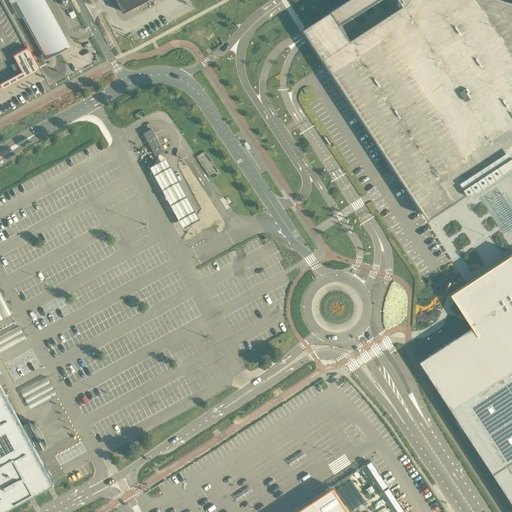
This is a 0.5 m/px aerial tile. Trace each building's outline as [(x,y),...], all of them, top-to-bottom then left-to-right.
[(0,0),(0,78),(34,60),(37,65),(38,64),(26,42),(25,43),(2,0),(0,0)] [(20,0),(30,19),(25,22),(44,57),(55,51),(60,49),(32,0),(20,0)] [(115,0),(122,12),(143,0),(115,0)] [(465,185),(511,154),(511,1),(508,0),(344,0),(304,25),(308,30),(313,38),(331,67),(431,218),(441,211),(455,202),(470,192),(465,185)] [(142,131),(146,138),(155,134),(151,126),(142,131)] [(155,134),(146,138),(149,144),(158,139),(155,134)] [(155,154),(164,150),(158,139),(149,144),(155,154)] [(511,164),(511,154),(465,185),(470,192),(477,188),(483,183),(491,178),(498,174),(511,164)] [(182,227),(199,219),(166,158),(149,166),(182,227)] [(511,202),(505,192),(489,203),(511,237),(511,202)] [(451,232),(453,248),(466,246),(466,242),(461,243),(460,236),(459,236),(458,228),(454,229),(453,221),(453,216),(449,216),(449,224),(443,225),(444,232),(447,231),(448,233),(451,232)] [(474,324),(421,359),(424,364),(511,498),(511,261),(500,270),(485,279),(470,290),(460,296),(476,319),(477,322),(474,324)] [(0,319),(3,318),(11,314),(0,292),(0,319)] [(46,375),(19,388),(28,406),(55,393),(46,375)] [(0,511),(28,497),(32,494),(33,494),(46,486),(51,484),(53,483),(33,447),(40,443),(42,448),(43,448),(35,433),(28,421),(30,426),(24,429),(0,385),(0,511)] [(348,511),(332,486),(312,499),(292,511),(348,511)]
